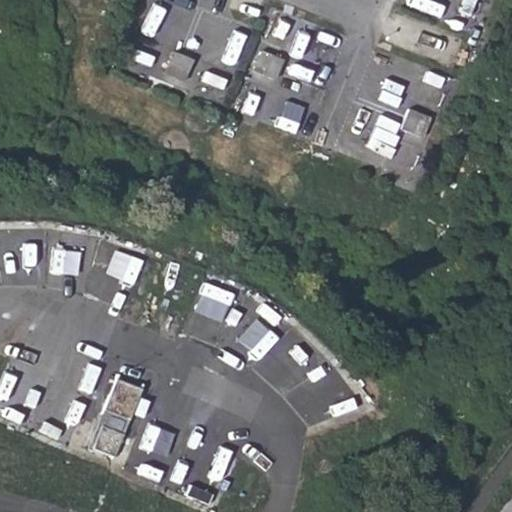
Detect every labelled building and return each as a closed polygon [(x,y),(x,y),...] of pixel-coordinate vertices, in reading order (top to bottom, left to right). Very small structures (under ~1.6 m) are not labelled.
[(410,0),(410,2),(438,9),(440,0),(410,0)] [(238,57),(248,28),(220,18),(209,47),(238,57)] [(300,48),(324,57),(335,31),(312,21),(300,48)] [(271,55),(260,50),(252,71),(263,75),(271,55)] [(172,51),(167,63),(188,71),(192,59),(172,51)] [(283,59),(271,55),(263,75),(275,80),(283,59)] [(387,55),(377,81),(397,89),(407,63),(387,55)] [(167,63),(162,73),(183,82),(188,71),(167,63)] [(280,93),(270,120),(296,129),(306,102),(280,93)] [(419,113),(407,108),(399,129),(411,133),(419,113)] [(430,117),(419,113),(411,133),(422,137),(430,117)] [(348,149),(378,163),(390,138),(360,124),(348,149)] [(243,313),(235,329),(254,338),(262,323),(243,313)] [(0,398),(25,410),(37,383),(11,372),(0,396),(0,398)] [(139,390),(113,380),(96,421),(100,423),(90,448),(111,457),(139,390)] [(100,423),(96,421),(86,447),(90,448),(100,423)] [(169,463),(183,434),(157,422),(144,451),(169,463)] [(203,478),(229,488),(238,465),(212,454),(203,478)]
